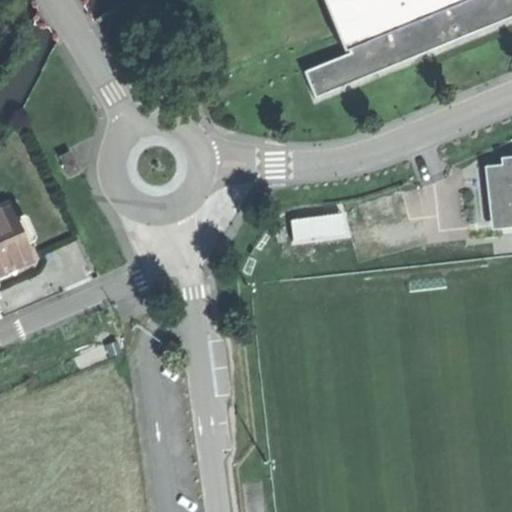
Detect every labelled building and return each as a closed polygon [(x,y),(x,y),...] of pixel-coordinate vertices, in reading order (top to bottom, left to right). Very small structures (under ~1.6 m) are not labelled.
[(511,0),(448,0),(344,43),(348,52),(302,70),(314,99),(511,16),(511,0)] [(318,0),(337,46),(344,43),(448,0),(318,0)] [(67,177),(79,172),(69,152),(58,157),(67,177)] [(499,164),(482,166),(489,229),(511,226),(511,155),(498,157),(499,164)] [(16,232),(3,203),(0,204),(0,270),(27,259),(16,232)]
